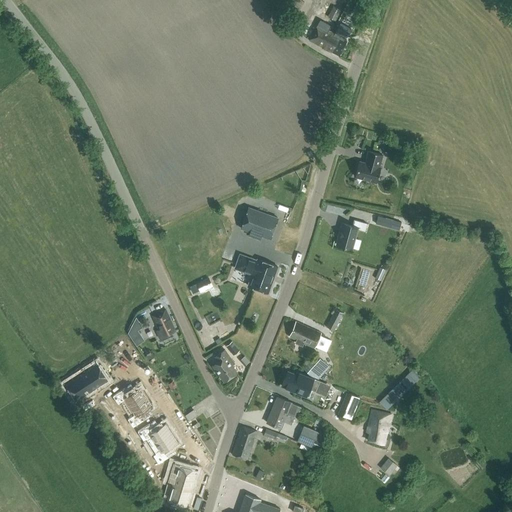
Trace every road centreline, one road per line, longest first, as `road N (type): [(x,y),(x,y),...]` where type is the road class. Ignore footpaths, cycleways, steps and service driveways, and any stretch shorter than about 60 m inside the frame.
road 1 (unclassified): [(237,410),(211,384),(83,107),(5,0)]
road 2 (tertiary): [(237,410),(299,260),(377,0)]
